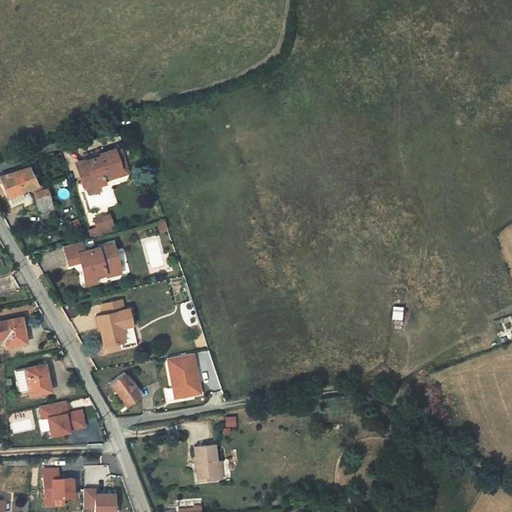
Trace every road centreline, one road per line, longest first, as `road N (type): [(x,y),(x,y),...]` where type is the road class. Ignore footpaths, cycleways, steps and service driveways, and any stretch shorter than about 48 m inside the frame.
road 1 (residential): [(0,227),(111,425),(145,511)]
road 2 (track): [(111,425),(361,387)]
